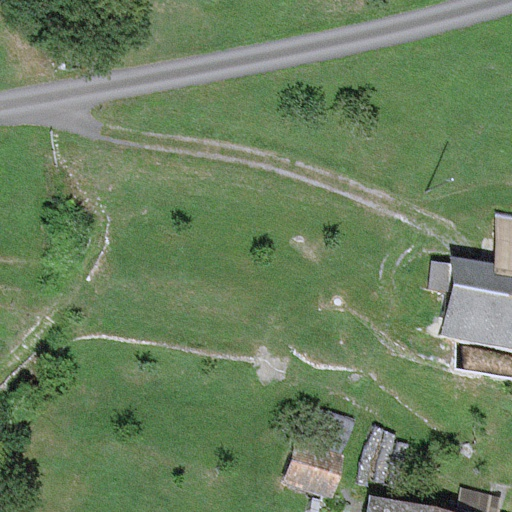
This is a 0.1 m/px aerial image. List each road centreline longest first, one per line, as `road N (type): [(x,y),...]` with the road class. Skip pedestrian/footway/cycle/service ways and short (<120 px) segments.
road 1 (unclassified): [(0,108),(505,0)]
road 2 (track): [(8,107),(331,182),(481,249)]
